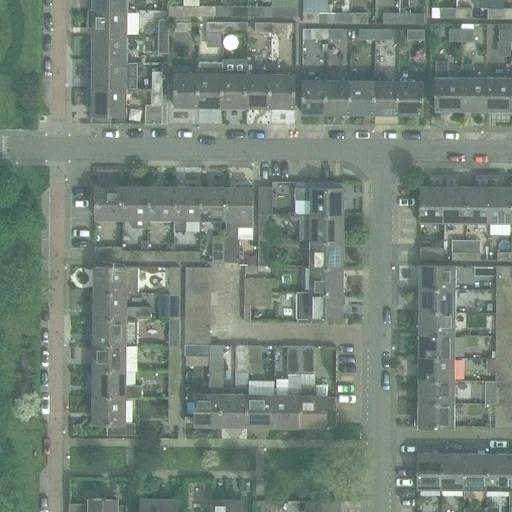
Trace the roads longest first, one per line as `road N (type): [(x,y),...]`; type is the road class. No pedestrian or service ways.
road 1 (residential): [(55,511),(57,147)]
road 2 (residential): [(57,147),(380,152)]
road 3 (residential): [(378,436),(380,152)]
road 4 (residential): [(57,147),(58,0)]
road 5 (residential): [(378,436),(511,438)]
road 6 (residential): [(380,152),(511,153)]
